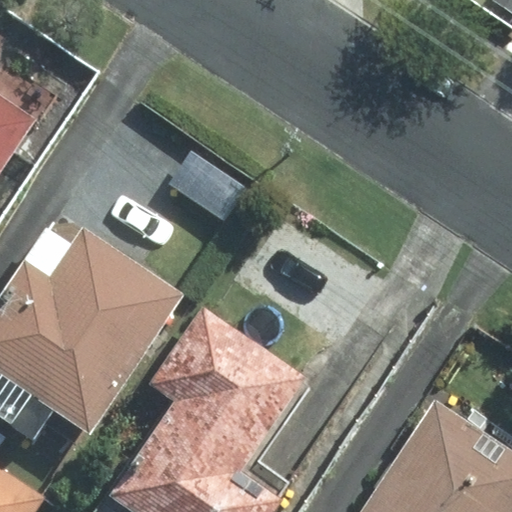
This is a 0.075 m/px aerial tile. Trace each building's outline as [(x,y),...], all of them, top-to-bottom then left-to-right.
[(0,180),(40,120),(0,93),(0,180)] [(188,297),(86,230),(54,278),(28,261),(0,303),(0,419),(37,444),(58,413),(94,437),(188,297)] [(310,378),(206,307),(152,386),(178,404),(113,500),(130,511),(280,511),(287,504),(247,475),(310,378)] [(511,511),(511,449),(438,401),(365,511),(511,511)] [(0,511),(35,511),(45,496),(0,466),(0,511)]
